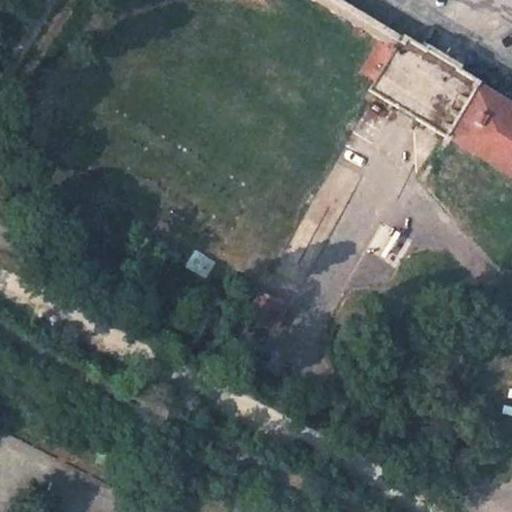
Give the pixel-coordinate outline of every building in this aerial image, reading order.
[(390,51),(377,43),(358,74),(371,82),(365,92),(395,111),(427,58),(397,39),(390,51)] [(435,63),(427,58),(395,111),(404,116),(412,121),(444,68),(435,63)] [(511,109),(444,68),(412,121),(511,181),(511,109)] [(374,260),(382,245),(375,241),(367,257),(374,260)] [(284,306),(258,293),(248,314),(273,328),(284,306)] [(351,301),(345,298),(337,312),(344,315),(351,301)]
